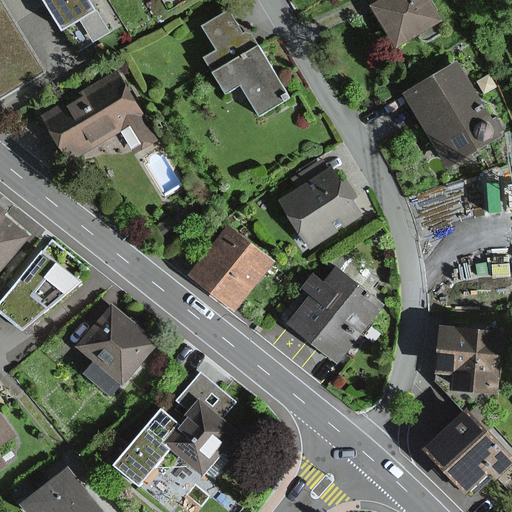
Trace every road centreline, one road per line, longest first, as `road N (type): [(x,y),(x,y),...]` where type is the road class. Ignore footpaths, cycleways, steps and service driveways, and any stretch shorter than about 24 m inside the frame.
road 1 (residential): [(271,0),(378,170),(403,227),(414,343),(393,409),(358,450)]
road 2 (secondary): [(0,160),(358,450)]
